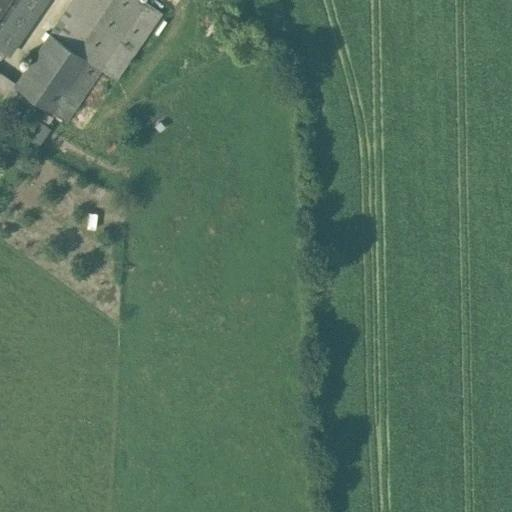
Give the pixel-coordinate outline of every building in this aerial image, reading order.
[(16,0),(0,24),(0,46),(10,54),(46,0),(16,0)] [(0,0),(0,24),(16,0),(0,0)] [(162,13),(143,0),(72,0),(50,33),(101,69),(116,80),(162,13)] [(101,69),(50,33),(15,83),(14,86),(17,89),(65,122),(101,69)] [(0,96),(11,80),(0,72),(0,96)] [(11,80),(0,96),(0,98),(7,103),(17,89),(14,86),(15,83),(11,80)]
